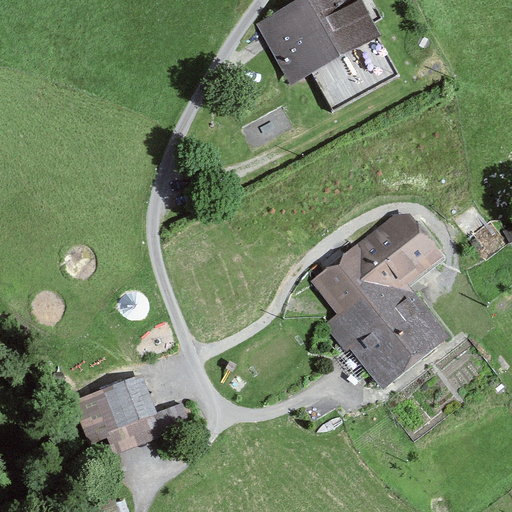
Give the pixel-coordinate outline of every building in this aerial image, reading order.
[(294,74),(318,119),(395,78),(353,0),(319,0),(270,26),(277,38),(260,47),(279,82),(294,74)] [(339,307),(323,319),(338,340),(354,328),(356,331),(398,300),(388,287),(428,257),(409,231),(395,241),(382,223),(344,252),(336,241),(315,257),(323,267),(314,273),(339,307)] [(511,226),(485,241),(490,252),(511,240),(511,226)] [(354,328),(338,340),(340,343),(345,339),(381,388),(391,381),(388,376),(431,344),(398,300),(356,331),(354,328)] [(116,467),(163,449),(135,376),(75,399),(91,440),(104,435),(116,467)] [(152,411),(162,438),(189,428),(179,401),(152,411)]
